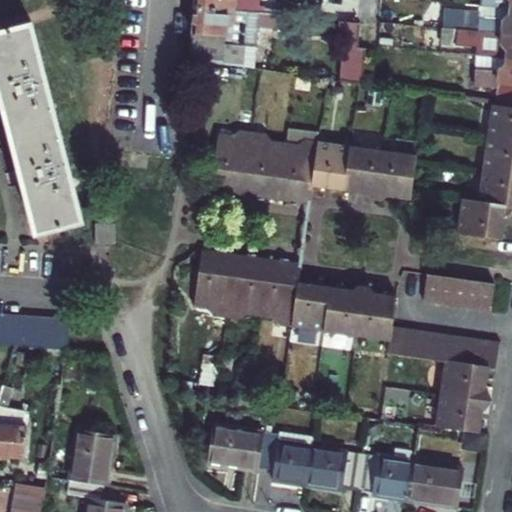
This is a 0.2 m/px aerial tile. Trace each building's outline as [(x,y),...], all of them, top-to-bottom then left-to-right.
[(194,0),(194,7),(291,15),(292,0),(260,0),(260,1),(245,0),(194,0)] [(511,0),(481,0),(481,6),(511,8),(511,0)] [(511,32),(511,8),(481,6),(480,14),(445,12),(443,27),(511,32)] [(290,26),(291,15),(194,7),(190,56),(228,63),(243,65),(246,38),(257,38),(258,24),(290,26)] [(333,18),(331,44),(336,44),(334,78),(356,82),(359,46),(351,45),(353,20),(333,18)] [(0,145),(6,171),(9,185),(19,227),(61,217),(16,21),(0,24),(0,145)] [(511,32),(443,27),(442,43),(478,46),(477,55),(507,57),(511,57),(511,32)] [(511,105),(511,57),(507,57),(477,55),(475,81),(498,84),(496,103),(511,105)] [(511,204),(511,105),(496,103),(492,103),(487,134),(482,166),(477,199),(461,197),(457,229),(500,236),(505,203),(511,204)] [(385,193),(409,196),(410,190),(415,157),(415,153),(381,148),(349,143),(317,139),(304,137),(296,142),(283,141),(269,138),(264,132),(250,130),(238,128),(232,133),(218,131),(210,188),(242,192),(275,197),(308,201),(311,183),(343,187),(366,190),(369,196),(375,197),(380,197),(385,193)] [(301,262),(267,257),(235,253),(201,248),(194,306),(208,308),(213,314),(226,316),(238,317),(245,313),(259,315),(273,317),(277,323),(292,325),(323,329),(356,334),(389,338),(391,324),(395,293),(372,290),(368,285),(363,284),(357,283),(353,287),(330,285),(298,280),(301,262)] [(436,299),(450,301),(462,303),(476,304),(490,306),(493,280),(480,278),(466,276),(453,275),(440,273),(426,271),(423,297),(436,299)] [(0,344),(15,346),(28,347),(41,348),(55,349),(66,350),(70,320),(58,319),(43,318),(30,317),(17,316),(2,315),(0,315),(0,344)] [(414,353),(428,354),(440,356),(443,357),(438,390),(434,422),(466,427),(478,428),(483,396),(487,363),(497,364),(501,339),(484,337),(470,334),(456,333),(444,331),(431,329),(418,328),(404,326),(391,324),(389,338),(388,349),(401,351),(414,353)] [(3,386),(0,396),(0,455),(13,456),(26,457),(27,427),(22,427),(23,411),(7,408),(13,388),(3,386)] [(207,462),(257,469),(258,467),(262,433),(213,426),(207,462)] [(100,485),(103,486),(111,437),(73,431),(66,480),(100,485)] [(306,485),(312,448),(313,437),(277,432),(277,435),(262,433),(258,467),(272,469),(270,479),(306,485)] [(357,488),(361,455),(312,448),(306,485),(342,490),(342,486),(357,488)] [(371,494),(406,499),(411,462),(361,455),(357,488),(372,491),(371,494)] [(406,499),(455,506),(460,469),(411,462),(406,499)] [(100,485),(66,480),(64,496),(83,499),(81,511),(120,511),(121,505),(98,501),(100,485)] [(16,496),(43,500),(45,487),(17,483),(16,496)] [(16,496),(13,511),(41,511),(43,500),(16,496)]
